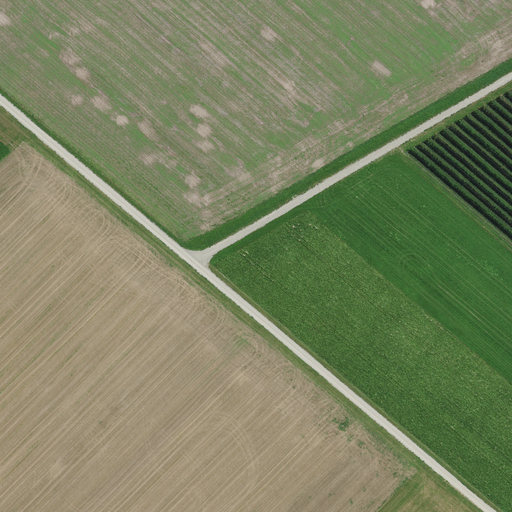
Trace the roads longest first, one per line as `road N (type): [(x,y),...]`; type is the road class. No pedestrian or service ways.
road 1 (track): [(491,511),(0,100)]
road 2 (track): [(511,76),(228,243),(183,253)]
